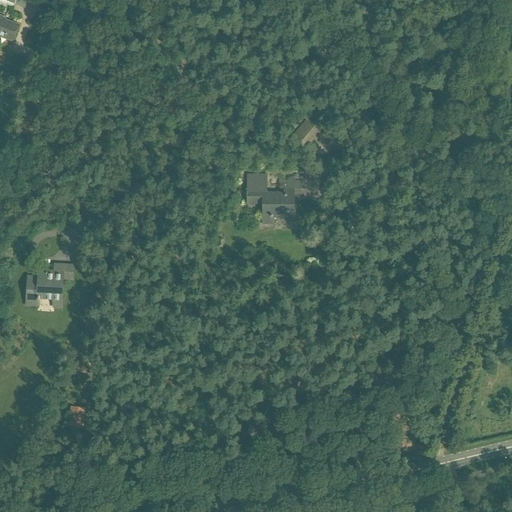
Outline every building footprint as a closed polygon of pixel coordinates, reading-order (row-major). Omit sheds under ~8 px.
[(0,36),(13,42),(19,25),(6,20),(6,18),(0,15),(0,36)] [(185,67),(176,60),(171,67),(179,74),(185,67)] [(319,149),(327,141),(322,136),(314,145),(319,149)] [(267,192),(267,175),(248,175),(248,204),(264,204),(264,224),(273,224),(273,217),(286,217),(286,214),(292,214),(292,222),(295,222),(295,197),(301,196),(301,181),(285,181),(285,192),(267,192)] [(222,248),(224,240),(219,238),(216,246),(222,248)] [(72,279),(73,266),(56,265),(55,272),(40,271),(40,277),(29,277),(27,305),(38,306),(39,298),(62,300),(63,279),(72,279)] [(83,429),(85,408),(71,407),(69,427),(83,429)]
